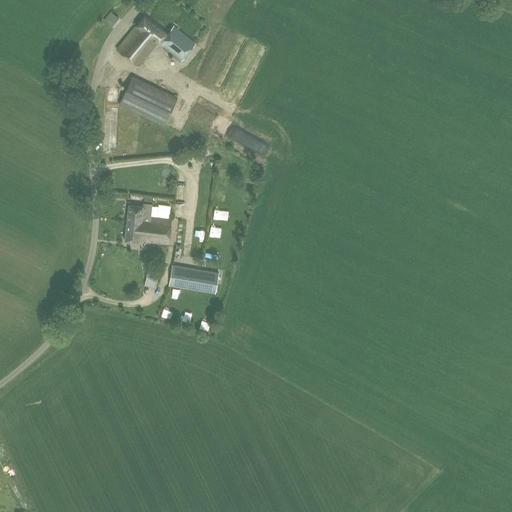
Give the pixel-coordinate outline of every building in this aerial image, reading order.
[(110,11),(103,20),(112,27),(118,18),(110,11)] [(156,42),(181,60),(195,44),(173,26),(167,34),(144,15),(117,49),(138,66),(156,42)] [(177,98),(160,90),(133,76),(119,104),(163,126),(177,98)] [(128,204),(126,222),(124,240),(138,242),(139,240),(168,244),(171,220),(150,218),(151,204),(145,203),(145,206),(128,204)] [(223,236),(223,225),(212,225),(212,236),(223,236)] [(216,293),(219,271),(173,264),(169,286),(216,293)] [(148,283),(157,287),(163,270),(153,267),(148,283)]
